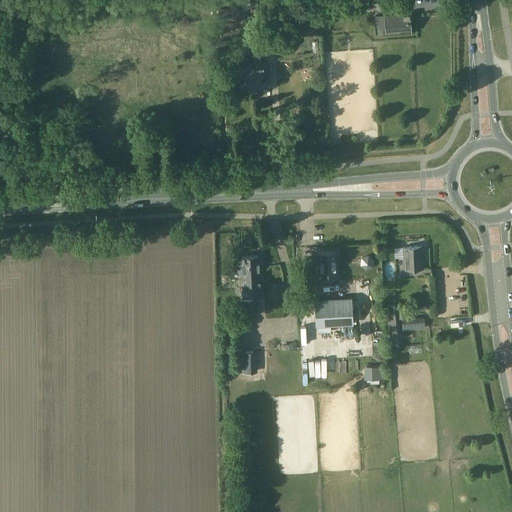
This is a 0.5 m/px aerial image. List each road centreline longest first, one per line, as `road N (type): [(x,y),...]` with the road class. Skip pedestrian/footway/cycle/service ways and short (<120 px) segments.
road 1 (primary): [(0,209),(307,191)]
road 2 (primary): [(480,219),(499,364),(511,403)]
road 3 (primary): [(453,172),(307,191)]
road 4 (primary): [(307,191),(453,195)]
